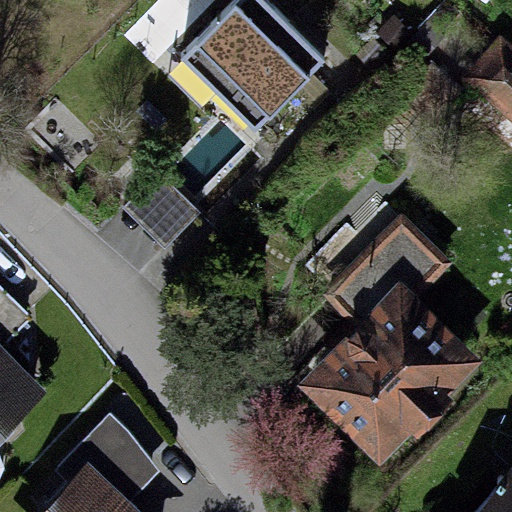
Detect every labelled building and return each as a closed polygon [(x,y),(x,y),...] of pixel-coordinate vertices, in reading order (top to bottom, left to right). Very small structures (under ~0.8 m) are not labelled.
[(230,0),(187,44),(262,118),(325,53),(271,0),(230,0)] [(511,45),(504,37),(469,73),(511,115),(511,45)] [(163,247),(198,212),(158,173),(124,209),(163,247)] [(473,345),(413,290),(435,266),(398,232),(338,297),(362,319),(315,370),(387,437),(473,345)] [(0,325),(0,426),(50,378),(0,325)] [(75,495),(57,511),(144,511),(136,503),(168,473),(120,421),(59,478),(75,495)] [(511,511),(511,467),(471,511),(511,511)]
